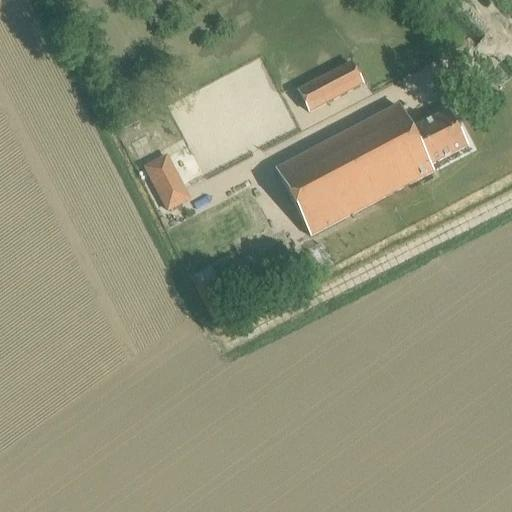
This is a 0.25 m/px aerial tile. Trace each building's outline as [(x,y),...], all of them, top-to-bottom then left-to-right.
[(352,66),(298,94),(309,115),(363,87),(352,66)] [(269,149),(250,112),(247,106),(232,113),(254,157),(269,149)] [(276,173),(310,239),(433,175),(430,168),(467,149),(448,114),(411,133),(399,109),(276,173)] [(145,172),(168,213),(210,190),(187,149),(145,172)] [(212,270),(191,281),(216,328),(237,317),(212,270)]
